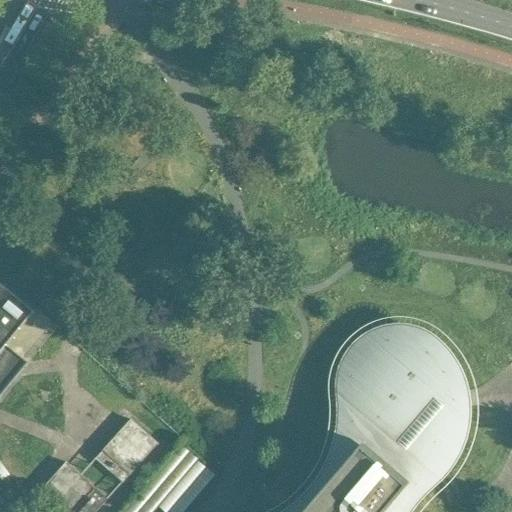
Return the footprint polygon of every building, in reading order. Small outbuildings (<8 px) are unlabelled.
[(0,397),(28,364),(7,346),(34,313),(33,313),(34,312),(0,283),(0,397)] [(387,298),(359,318),(370,334),(398,314),(387,298)] [(407,511),(410,508),(414,503),(418,498),(422,495),(425,491),(431,486),(437,480),(442,475),(447,469),(451,464),(453,461),(456,455),(458,450),(460,446),(462,442),(463,437),(464,432),(465,428),(466,423),(466,418),(466,413),(466,409),(466,404),(465,400),(464,395),(463,390),(462,385),(460,379),(459,376),(456,371),(454,367),(452,363),(448,358),(446,355),(443,351),(439,347),(437,345),(434,343),(430,340),(425,337),(421,334),(418,333),(414,332),(410,331),(405,330),(403,329),(399,329),(394,329),(389,329),(386,330),(382,331),(378,332),(374,333),(370,335),(368,337),(364,339),(361,341),(358,344),(355,346),(353,349),(351,352),(348,355),(347,358),(345,361),(344,365),(343,367),(342,371),(341,376),(340,379),(340,381),(340,385),(340,388),(340,390),(340,394),(341,401),(342,405),(342,410),(343,416),(342,422),(342,428),(341,432),(341,436),(340,442),(339,447),(337,452),(336,457),(333,463),(331,468),(328,473),(326,477),(323,482),(320,486),(317,490),(314,494),(312,497),(308,500),(305,503),(299,509),(295,511),(294,511),(407,511)] [(159,444),(131,420),(130,421),(131,422),(99,458),(98,457),(97,458),(124,483),(125,482),(124,481),(156,445),(157,446),(159,444)] [(189,429),(111,511),(146,511),(151,507),(156,511),(170,511),(156,499),(206,445),(189,429)] [(10,478),(0,464),(0,480),(2,484),(10,478)] [(105,500),(67,465),(68,464),(67,464),(41,492),(42,493),(43,492),(65,511),(96,511),(107,500),(106,499),(105,500)]
